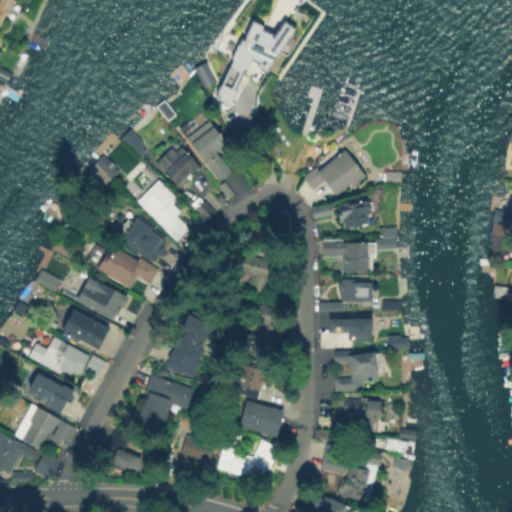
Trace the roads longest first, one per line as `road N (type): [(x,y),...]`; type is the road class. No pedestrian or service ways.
road 1 (residential): [(58,497),(156,303),(235,213),(274,200),(292,212),(301,245),(307,394),(299,456),(272,511)]
road 2 (secondary): [(219,511),(152,498),(0,492)]
